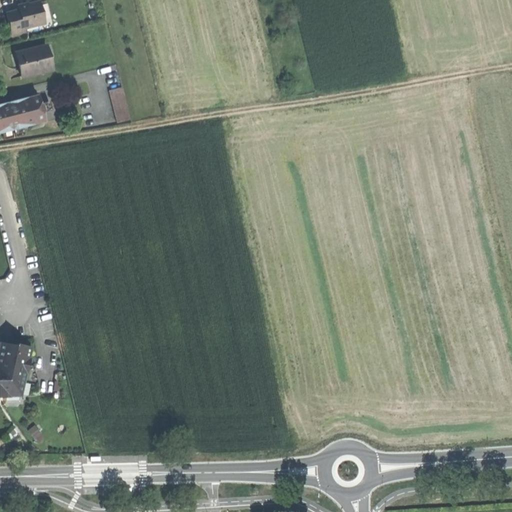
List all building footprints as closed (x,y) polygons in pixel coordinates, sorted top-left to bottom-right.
[(10,25),(13,36),(26,33),(25,28),(45,24),(40,2),(19,7),(20,12),(8,14),(10,25)] [(52,45),(46,46),(49,58),(55,56),(52,45)] [(31,50),(17,53),(20,65),(23,77),(52,70),(49,58),(46,46),(31,50)] [(15,67),(20,65),(17,53),(12,54),(15,67)] [(109,91),(111,97),(125,94),(124,88),(109,91)] [(127,100),(125,94),(111,97),(112,104),(127,100)] [(0,129),(24,124),(29,126),(44,121),(42,112),(39,111),(38,107),(40,105),(38,95),(29,97),(21,99),(20,103),(0,108),(0,129)] [(21,99),(0,104),(0,108),(20,103),(21,99)] [(128,107),(127,100),(112,104),(114,111),(128,107)] [(130,113),(128,107),(114,111),(115,116),(130,113)] [(131,119),(130,113),(115,116),(116,122),(131,119)] [(0,133),(29,126),(24,124),(0,129),(0,133)] [(0,390),(3,391),(3,395),(21,395),(26,371),(24,370),(26,362),(22,362),(23,357),(28,358),(31,346),(17,343),(16,345),(1,343),(0,349),(0,390)] [(37,425),(30,429),(37,441),(44,436),(37,425)]
